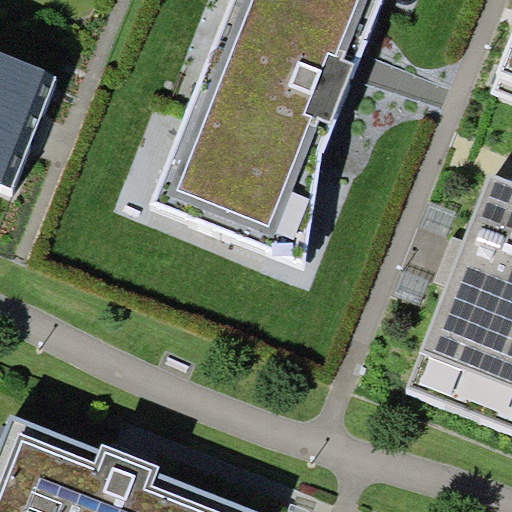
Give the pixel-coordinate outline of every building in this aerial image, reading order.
[(373,0),(223,0),(142,197),(270,249),(373,0)] [(511,18),(484,93),(511,103),(511,18)] [(43,70),(0,52),(0,175),(43,70)] [(511,171),(488,162),(392,402),(511,449),(511,171)] [(0,511),(267,511),(14,412),(0,447),(0,511)]
